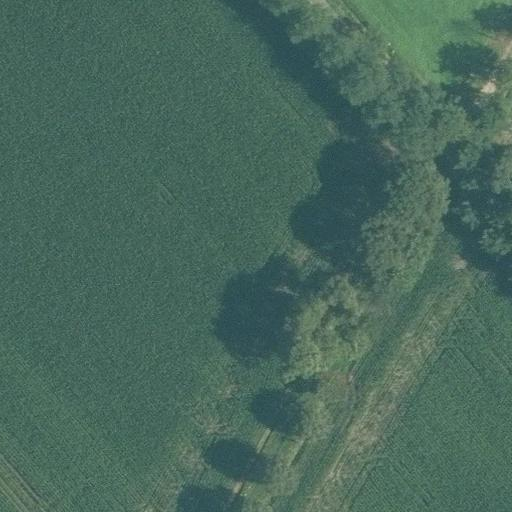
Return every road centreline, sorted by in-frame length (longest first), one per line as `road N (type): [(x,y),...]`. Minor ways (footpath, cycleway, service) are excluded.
road 1 (unclassified): [(511,232),(316,0)]
road 2 (track): [(511,43),(451,154)]
